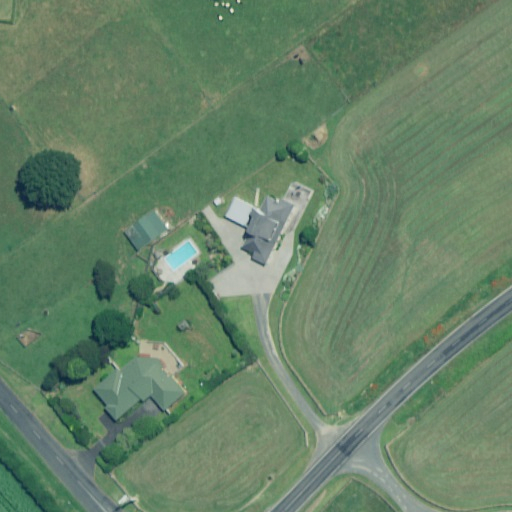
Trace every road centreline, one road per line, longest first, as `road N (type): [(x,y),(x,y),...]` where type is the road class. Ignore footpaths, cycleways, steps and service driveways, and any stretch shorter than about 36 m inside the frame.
road 1 (tertiary): [(511,302),(382,410),(284,511)]
road 2 (unclassified): [(0,391),(106,511)]
